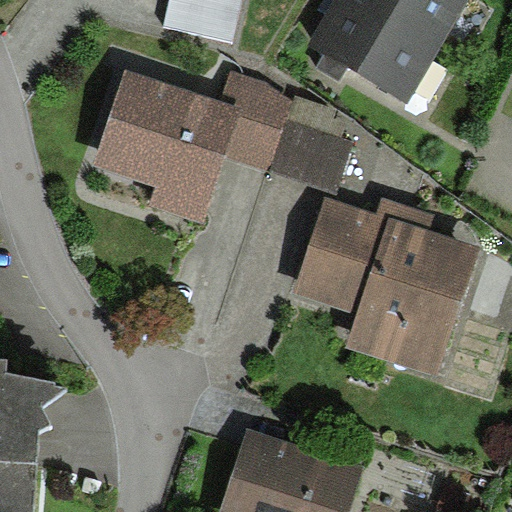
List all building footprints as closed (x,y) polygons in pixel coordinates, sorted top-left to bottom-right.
[(236,0),(167,0),(161,30),(226,45),(236,0)] [(341,0),(339,4),(434,60),(466,5),(457,0),(341,0)] [(401,115),(434,60),(339,4),(307,59),(401,115)] [(285,100),(229,81),(215,120),(127,91),(98,177),(156,196),(148,221),(200,239),(225,164),(260,176),(277,125),(285,100)] [(277,125),(260,176),(331,200),(348,148),(277,125)] [(372,228),(322,213),(294,306),(361,326),(349,365),(438,391),(476,263),(425,248),(431,226),(377,210),(372,228)] [(0,511),(35,511),(38,465),(51,460),(41,439),(59,416),(6,408),(4,391),(0,390),(0,511)] [(346,511),(356,482),(244,447),(223,511),(346,511)]
